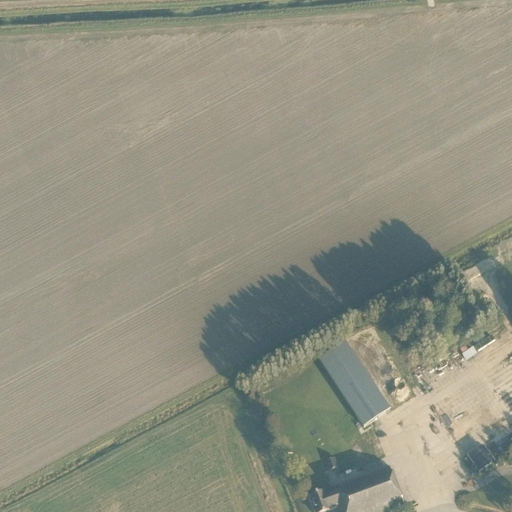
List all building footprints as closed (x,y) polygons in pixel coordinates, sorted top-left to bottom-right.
[(376,323),(349,341),(394,409),(420,392),(376,323)] [(319,362),(350,408),(363,429),(389,412),(345,344),(319,362)] [(505,459),(510,456),(511,454),(511,443),(511,442),(509,444),(504,447),(503,446),(499,448),(505,459)] [(467,457),(478,474),(491,466),(480,448),(467,457)] [(505,459),(499,448),(494,451),(501,461),(505,459)] [(501,462),(494,451),(490,454),(497,464),(501,462)] [(327,462),(331,471),(340,468),(336,458),(327,462)] [(386,511),(404,505),(389,468),(323,493),(308,498),(313,511),(329,511),(330,511),(337,509),(338,511),(386,511)]
